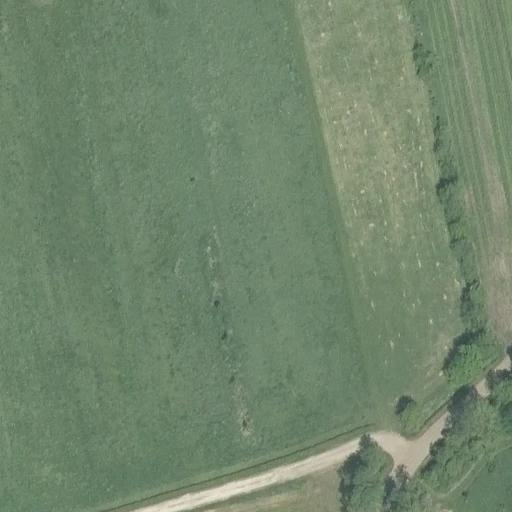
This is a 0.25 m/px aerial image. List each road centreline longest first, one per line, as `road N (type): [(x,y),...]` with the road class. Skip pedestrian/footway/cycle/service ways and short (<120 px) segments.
road 1 (track): [(409,453),(368,439),(153,511)]
road 2 (unclassified): [(381,511),(409,453),(511,358)]
